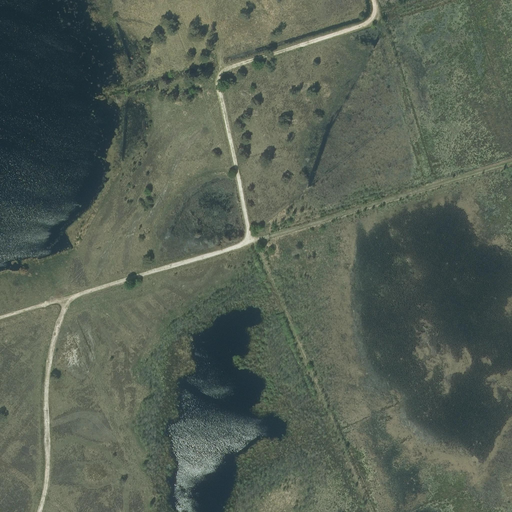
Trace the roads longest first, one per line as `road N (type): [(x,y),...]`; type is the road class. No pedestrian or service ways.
road 1 (track): [(374,0),(375,17),(216,69),(254,240)]
road 2 (track): [(254,240),(369,511)]
road 3 (track): [(254,240),(511,161)]
road 4 (track): [(39,511),(45,387),(61,299)]
road 5 (track): [(254,240),(61,299)]
